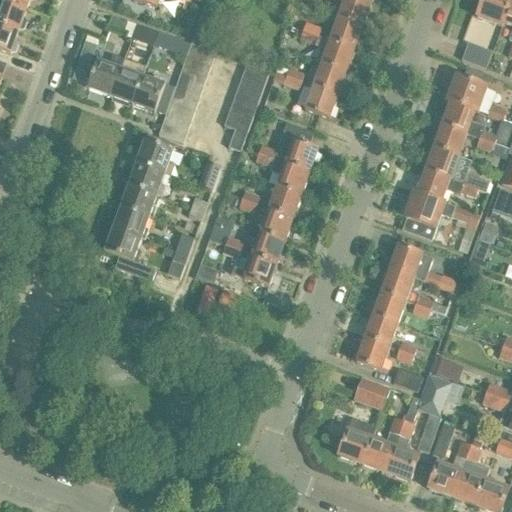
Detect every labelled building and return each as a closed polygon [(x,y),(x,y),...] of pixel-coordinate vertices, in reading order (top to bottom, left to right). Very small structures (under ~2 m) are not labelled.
[(0,0),(0,1),(27,12),(31,1),(36,1),(35,0),(0,0)] [(130,0),(156,10),(159,0),(130,0)] [(354,0),(345,0),(338,20),(363,29),(371,6),(354,0)] [(503,29),(504,26),(511,4),(511,0),(484,0),(477,20),(503,29)] [(0,26),(19,34),(20,32),(24,31),(27,23),(24,20),(27,12),(0,1),(0,26)] [(338,20),(330,43),(355,51),(363,29),(338,20)] [(123,36),(132,39),(137,27),(127,24),(123,36)] [(0,26),(0,52),(11,56),(11,54),(16,54),(19,46),(16,43),(19,34),(0,26)] [(303,33),(319,39),(321,32),(306,26),(303,33)] [(137,27),(132,39),(142,43),(146,30),(137,27)] [(303,34),(296,31),(293,39),(301,41),(303,34)] [(315,64),(321,67),(322,66),(347,75),(355,51),(330,43),(318,39),(319,39),(303,33),(303,34),(301,41),(316,47),(315,48),(321,50),(315,64)] [(168,38),(158,35),(154,47),(164,50),(168,38)] [(96,48),(85,44),(72,81),(83,85),(96,48)] [(462,63),(486,72),(492,54),(468,46),(462,63)] [(192,47),(188,58),(212,67),(216,55),(192,47)] [(88,92),(110,100),(124,62),(113,58),(109,67),(98,63),(88,92)] [(188,58),(184,69),(208,78),(212,67),(188,58)] [(133,108),(143,79),(146,70),(124,62),(110,100),(133,108)] [(321,67),(314,89),(338,98),(347,75),(322,66),(321,67)] [(247,67),(243,77),(266,86),(270,76),(247,67)] [(184,69),(179,81),(203,89),(208,78),(184,69)] [(446,104),(450,106),(475,115),(478,116),(488,90),(487,90),(491,79),(467,70),(467,71),(468,72),(465,81),(464,80),(463,81),(456,78),(455,81),(450,82),(447,90),(450,94),(446,104)] [(289,72),(287,80),(302,85),(305,78),(289,72)] [(302,85),(287,80),(276,76),(273,84),(284,88),(299,93),(302,85)] [(243,77),(239,88),(262,96),(266,86),(243,77)] [(143,79),(133,108),(155,116),(156,114),(166,118),(167,115),(171,103),(174,96),(163,93),(165,88),(143,79)] [(179,81),(175,92),(199,101),(203,89),(179,81)] [(239,88),(236,98),(259,106),(262,96),(239,88)] [(338,98),(314,89),(305,113),(330,122),(338,98)] [(175,92),(174,96),(171,103),(195,112),(199,101),(175,92)] [(236,98),(232,108),(255,116),(259,106),(236,98)] [(171,103),(167,115),(191,123),(195,112),(171,103)] [(450,106),(442,128),(467,137),(480,141),(495,147),(498,139),(483,134),(484,130),(471,125),(475,115),(450,106)] [(232,108),(228,118),(251,127),(255,116),(232,108)] [(488,119),(503,124),(507,115),(491,109),(488,119)] [(167,115),(166,118),(163,126),(187,135),(191,123),(167,115)] [(224,129),(235,133),(247,137),(251,127),(228,118),(224,129)] [(187,135),(163,126),(159,138),(183,146),(187,135)] [(309,148),(314,135),(287,126),(277,154),(262,149),(259,157),(310,175),(319,151),(309,148)] [(442,128),(434,150),(459,160),(467,137),(442,128)] [(247,137),(235,133),(229,150),(241,155),(247,137)] [(145,143),(137,165),(166,176),(165,176),(171,178),(175,167),(170,165),(174,153),(173,153),(175,147),(154,140),(152,145),(145,143)] [(495,147),(480,141),(477,149),(492,155),(495,147)] [(434,150),(425,174),(478,193),(481,185),(466,180),(467,178),(454,173),(459,160),(434,150)] [(282,177),(277,189),(302,198),(310,175),(259,157),(256,165),(271,170),(270,173),(282,177)] [(511,158),(511,159),(502,187),(511,190),(511,158)] [(137,165),(129,187),(158,198),(165,176),(166,176),(137,165)] [(220,170),(208,166),(200,189),(212,193),(220,170)] [(425,174),(417,195),(442,204),(447,193),(460,197),(461,195),(476,201),(478,193),(425,174)] [(129,187),(121,209),(150,220),(158,198),(129,187)] [(277,189),(269,212),(294,221),(302,198),(277,189)] [(511,196),(500,192),(492,214),(511,221),(511,196)] [(245,194),(243,202),(258,208),(261,200),(245,194)] [(442,204),(417,195),(414,194),(405,220),(407,221),(403,233),(432,244),(441,218),(451,221),(452,220),(466,225),(465,230),(475,234),(481,219),(446,206),(442,204)] [(195,201),(192,210),(204,215),(207,205),(195,201)] [(258,208),(243,202),(240,210),(255,216),(258,208)] [(121,209),(114,231),(142,242),(150,220),(121,209)] [(204,215),(192,210),(188,220),(201,224),(204,215)] [(269,212),(261,235),(285,244),(294,221),(269,212)] [(229,240),(234,226),(217,220),(209,242),(226,248),(229,240)] [(480,242),(491,246),(497,231),(486,226),(480,242)] [(142,242),(114,231),(105,254),(119,259),(134,264),(142,242)] [(261,235),(253,258),(277,267),(285,244),(261,235)] [(182,237),(176,254),(188,259),(195,241),(182,237)] [(229,240),(226,248),(241,254),(244,246),(229,240)] [(241,254),(226,248),(223,256),(238,261),(241,254)] [(398,249),(390,272),(415,281),(423,258),(398,249)] [(484,257),(473,253),(468,266),(480,270),(484,257)] [(188,259),(176,254),(173,264),(185,268),(188,259)] [(277,267),(253,258),(244,281),(269,290),(277,267)] [(134,264),(119,259),(115,271),(152,284),(157,272),(134,264)] [(390,272),(381,295),(406,304),(416,308),(431,313),(434,305),(419,300),(420,296),(410,293),(415,281),(390,272)] [(424,284),(439,290),(443,280),(428,275),(424,284)] [(198,313),(209,317),(217,294),(207,290),(198,313)] [(218,308),(228,311),(232,313),(237,300),(223,295),(218,308)] [(381,295),(373,317),(398,326),(406,304),(381,295)] [(431,313),(416,308),(413,315),(428,321),(431,313)] [(373,317),(365,341),(390,350),(398,326),(373,317)] [(511,342),(507,340),(503,350),(511,353),(511,342)] [(390,350),(365,341),(356,365),(381,374),(390,350)] [(402,346),(399,353),(414,359),(417,351),(402,346)] [(511,353),(503,350),(500,360),(511,364),(511,353)] [(414,359),(399,353),(396,361),(411,367),(414,359)] [(431,375),(445,380),(451,363),(437,358),(431,375)] [(394,384),(393,386),(418,395),(423,381),(399,372),(397,375),(398,375),(395,384),(394,384)] [(391,391),(363,381),(358,394),(362,395),(358,404),(383,413),(391,391)] [(490,387),(486,397),(511,406),(511,394),(511,395),(490,387)] [(511,406),(486,397),(483,406),(505,414),(499,429),(511,433),(511,406)] [(417,452),(429,456),(442,421),(438,420),(439,418),(438,418),(441,409),(442,409),(442,408),(422,401),(418,412),(430,417),(417,452)] [(339,458),(363,467),(372,441),(377,430),(352,421),(339,458)] [(363,467),(387,476),(406,425),(395,421),(386,446),(372,441),(363,467)] [(406,425),(387,476),(410,484),(420,459),(405,453),(415,428),(406,425)] [(433,458),(444,462),(455,431),(444,427),(433,458)] [(511,446),(500,443),(496,455),(511,460),(511,446)] [(429,491),(453,500),(462,474),(467,463),(472,449),(460,445),(451,470),(438,466),(429,491)] [(472,449),(467,463),(476,467),(481,452),(472,449)] [(453,500),(476,509),(485,483),(462,474),(453,500)] [(485,483),(476,509),(485,511),(502,511),(510,492),(485,483)]
